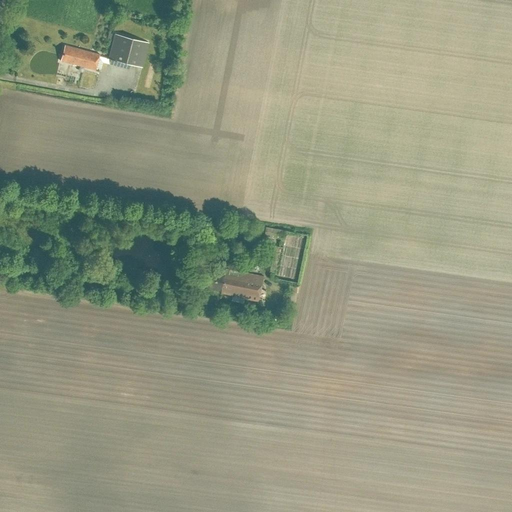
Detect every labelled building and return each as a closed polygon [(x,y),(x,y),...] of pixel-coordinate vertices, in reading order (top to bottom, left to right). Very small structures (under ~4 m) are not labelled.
[(142,67),(148,43),(114,34),(108,58),(142,67)] [(63,46),(59,62),(94,71),(98,54),(63,46)] [(287,230),(267,226),(266,234),(286,238),(287,230)] [(284,247),(268,243),(263,262),(279,266),(284,247)] [(231,293),(231,294),(259,299),(263,276),(225,269),(224,274),(211,271),(208,286),(221,289),(221,291),(231,293)]
